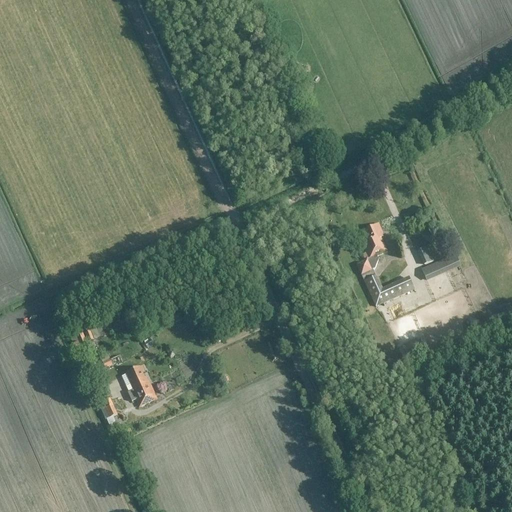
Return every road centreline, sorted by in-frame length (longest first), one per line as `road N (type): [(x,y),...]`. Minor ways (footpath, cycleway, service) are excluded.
road 1 (track): [(363,511),(127,0)]
road 2 (track): [(233,227),(355,168),(376,173),(399,225)]
road 3 (track): [(281,318),(218,346),(182,391),(144,414),(132,411)]
